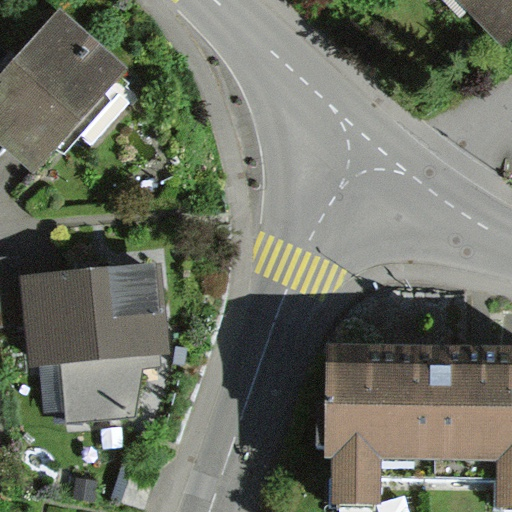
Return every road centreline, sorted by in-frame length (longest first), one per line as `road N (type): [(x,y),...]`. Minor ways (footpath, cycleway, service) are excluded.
road 1 (tertiary): [(370,145),(298,269),(200,511)]
road 2 (tertiary): [(370,145),(219,0)]
road 3 (tertiary): [(511,239),(446,205),(370,145)]
